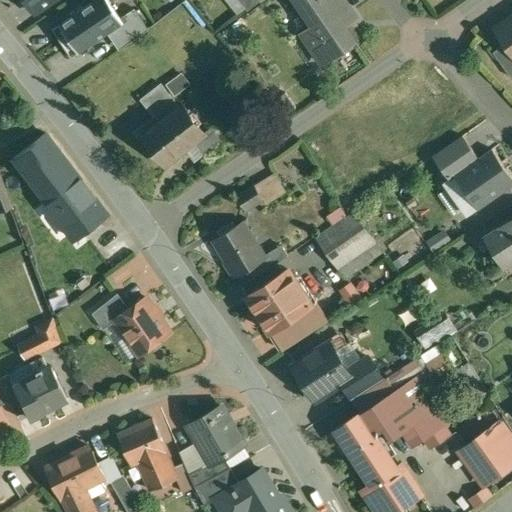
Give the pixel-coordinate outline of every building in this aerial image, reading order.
[(99,0),(98,1),(75,17),(94,43),(111,32),(124,22),(107,0),(99,0)] [(239,0),(249,11),(262,0),(239,0)] [(345,0),(297,0),(315,26),(303,34),(322,63),(355,40),(340,18),(352,9),(345,0)] [(124,22),(111,32),(122,48),(150,29),(139,12),(124,22)] [(511,16),(495,28),(506,44),(511,51),(511,16)] [(75,17),(55,31),(74,57),(94,43),(75,17)] [(511,51),(506,44),(494,52),(511,77),(511,76),(511,51)] [(182,74),(169,85),(175,93),(189,82),(182,74)] [(161,82),(140,99),(155,117),(156,116),(161,122),(181,106),(161,82)] [(155,126),(144,135),(145,136),(166,163),(174,157),(175,158),(188,148),(189,148),(187,146),(205,132),(204,131),(184,104),(181,106),(161,122),(155,126)] [(149,119),(133,132),(140,140),(145,136),(144,135),(155,126),(149,119)] [(205,132),(187,146),(189,148),(188,148),(196,158),(222,138),(211,125),(204,131),(205,132)] [(47,134),(15,158),(47,200),(79,176),(47,134)] [(511,177),(491,148),(454,174),(477,208),(511,183),(511,177)] [(107,213),(79,176),(47,200),(75,238),(107,213)] [(0,180),(0,211),(11,207),(0,180)] [(256,185),(238,196),(246,209),(264,198),(256,185)] [(441,196),(449,208),(459,201),(451,189),(441,196)] [(346,216),(316,237),(339,269),(377,242),(355,211),(346,217),(346,216)] [(266,256),(244,220),(214,239),(228,260),(226,261),(236,276),(245,271),(267,257),(266,256)] [(511,220),(500,228),(501,228),(487,237),(505,266),(511,262),(511,220)] [(284,245),(266,256),(267,257),(245,271),(251,280),(289,255),(284,245)] [(62,267),(51,284),(66,294),(77,276),(62,267)] [(287,270),(248,295),(271,331),(313,304),(313,303),(292,271),(287,270)] [(351,284),(341,291),(353,307),(362,300),(351,284)] [(118,292),(93,312),(104,328),(117,320),(116,318),(129,308),(118,292)] [(129,308),(116,318),(117,320),(141,354),(150,347),(155,348),(161,344),(162,338),(171,332),(147,296),(129,308)] [(313,304),(271,331),(283,350),(311,332),(306,325),(324,313),(316,300),(313,303),(313,304)] [(41,333),(20,344),(27,358),(62,341),(53,318),(38,326),(41,333)] [(420,332),(426,346),(459,333),(454,318),(420,332)] [(330,341),(294,364),(316,400),(343,382),(353,376),(348,369),(330,341)] [(353,376),(343,382),(353,399),(361,394),(384,379),(369,356),(348,369),(353,376)] [(43,357),(10,374),(15,384),(13,385),(25,411),(28,418),(43,410),(44,412),(53,408),(52,406),(68,398),(52,366),(48,367),(43,357)] [(10,374),(0,378),(0,381),(9,400),(16,416),(25,411),(13,385),(15,384),(10,374)] [(384,379),(361,394),(370,407),(383,398),(396,390),(387,377),(384,379)] [(0,381),(0,405),(9,400),(0,381)] [(414,399),(404,384),(396,390),(383,398),(401,426),(414,446),(426,439),(432,448),(452,435),(436,410),(435,410),(426,417),(414,399)] [(435,410),(423,392),(414,399),(426,417),(435,410)] [(370,407),(336,429),(337,430),(334,432),(333,435),(344,451),(347,452),(350,450),(372,485),(373,485),(399,467),(392,456),(397,452),(386,435),(401,426),(383,398),(370,407)] [(222,406),(189,425),(211,462),(211,463),(225,455),(244,444),(222,406)] [(153,418),(119,433),(132,464),(139,461),(152,490),(177,479),(178,478),(174,467),(166,450),(167,449),(153,418)] [(511,451),(494,426),(462,450),(486,484),(511,465),(511,451)] [(90,445),(47,466),(62,498),(64,498),(70,511),(94,511),(96,511),(96,510),(90,498),(84,487),(104,477),(104,478),(105,478),(105,477),(90,445)] [(211,462),(190,473),(196,486),(231,467),(225,455),(211,463),(211,462)] [(185,462),(174,467),(178,478),(177,479),(183,492),(196,486),(190,473),(185,462)] [(139,464),(128,469),(139,495),(151,490),(139,464)] [(399,467),(373,485),(372,485),(368,487),(367,494),(377,510),(384,511),(401,500),(406,506),(422,495),(402,465),(399,467)] [(231,467),(196,486),(206,504),(217,498),(216,496),(240,482),(231,467)] [(240,482),(216,496),(217,498),(225,511),(248,511),(262,504),(266,511),(293,511),(283,495),(280,497),(262,468),(240,482)] [(124,474),(111,481),(128,511),(137,511),(144,508),(124,474)] [(104,478),(104,477),(84,487),(90,498),(105,490),(106,486),(106,484),(107,484),(105,478),(104,478)] [(486,488),(472,499),(476,505),(491,495),(486,488)]
